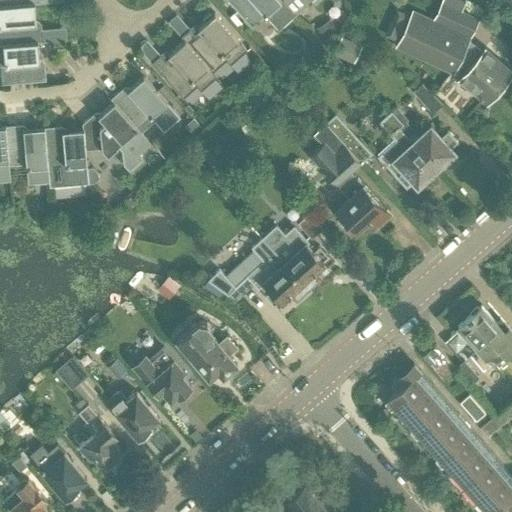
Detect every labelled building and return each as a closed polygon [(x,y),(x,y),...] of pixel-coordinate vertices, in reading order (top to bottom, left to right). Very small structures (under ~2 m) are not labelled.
[(294,16),(281,1),(279,0),(227,0),(251,27),(265,15),(278,31),(294,16)] [(279,0),(281,1),(294,16),(307,5),(312,0),(279,0)] [(413,11),(397,48),(452,74),(454,68),(462,75),(459,78),(486,101),(511,72),(485,48),(482,51),(468,41),(469,38),(478,18),(462,10),(466,2),(461,0),(441,0),(433,20),(413,11)] [(0,44),(3,44),(3,45),(38,42),(43,42),(42,29),(36,30),(34,4),(0,6),(0,44)] [(247,50),(214,13),(211,16),(210,14),(202,20),(204,22),(197,28),(199,30),(194,34),(189,28),(180,36),(184,40),(212,72),(213,71),(226,60),(230,65),(247,50)] [(217,76),(213,71),(212,72),(184,40),(168,54),(169,56),(165,60),(160,54),(151,62),(183,98),(196,86),(200,91),(217,76)] [(0,44),(0,76),(1,84),(6,84),(46,81),(45,68),(40,68),(38,42),(3,45),(3,44),(0,44)] [(137,129),(138,128),(150,117),(164,132),(180,118),(143,76),(123,94),(120,90),(110,99),(113,102),(114,102),(137,129)] [(433,114),(444,105),(422,83),(412,91),(433,114)] [(151,143),(138,128),(137,129),(114,102),(113,102),(94,120),(91,116),(82,123),(83,129),(85,150),(103,149),(108,154),(117,146),(122,151),(123,164),(129,171),(142,160),(141,155),(140,153),(151,143)] [(415,131),(395,109),(388,115),(408,138),(415,131)] [(371,154),(354,136),(334,114),(325,123),(326,124),(361,163),(371,154)] [(397,138),(378,155),(397,177),(406,186),(413,181),(417,185),(419,183),(423,184),(429,179),(428,175),(436,168),(412,142),(408,138),(388,115),(382,121),(397,138)] [(351,172),(361,163),(326,124),(312,137),(320,146),(309,156),(336,186),(336,185),(351,172)] [(49,183),(44,127),(18,129),(18,125),(5,126),(8,166),(9,166),(26,165),(28,184),(49,183)] [(419,136),(412,142),(436,168),(444,160),(448,161),(452,157),(452,154),(455,152),(454,151),(450,147),(456,141),(447,131),(441,137),(431,125),(419,136)] [(8,166),(5,126),(0,126),(0,182),(10,181),(9,166),(8,166)] [(85,150),(83,129),(57,131),(56,126),(44,127),(49,183),(50,187),(93,184),(98,179),(98,174),(88,162),(86,163),(85,150)] [(348,198),(336,208),(345,219),(344,220),(343,222),(343,225),(344,227),(346,229),(348,229),(350,228),(352,227),(356,230),(367,220),(369,221),(371,223),(372,222),(375,224),(387,213),(357,179),(357,178),(351,172),(336,185),(348,198)] [(309,213),(297,223),(312,238),(323,228),(309,213)] [(261,238),(306,287),(318,276),(314,272),(324,264),(322,262),(328,257),(318,247),(313,252),(306,244),(309,242),(294,226),(285,234),(276,225),(261,238)] [(293,298),(306,287),(261,238),(252,247),(263,260),(247,275),(258,288),(263,283),(270,291),(264,296),(273,306),(279,301),(280,303),(290,294),(293,298)] [(236,287),(220,269),(209,279),(228,292),(229,293),(236,287)] [(167,278),(158,289),(169,298),(179,285),(168,276),(167,278)] [(482,305),(459,325),(485,355),(494,365),(505,355),(511,348),(511,331),(505,324),(501,327),(482,305)] [(207,323),(201,323),(199,321),(177,339),(190,354),(190,355),(209,377),(217,370),(222,376),(236,364),(228,355),(236,348),(227,337),(219,344),(213,337),(212,338),(211,336),(212,335),(212,328),(207,323)] [(456,367),(436,344),(423,356),(442,379),(456,367)] [(185,373),(167,351),(162,346),(147,358),(145,356),(136,364),(143,372),(142,373),(149,381),(147,382),(159,395),(163,392),(171,401),(177,396),(178,398),(184,398),(191,392),(191,385),(182,375),(185,373)] [(73,357),(64,364),(79,382),(88,374),(73,357)] [(456,367),(468,381),(476,374),(464,360),(456,367)] [(79,382),(64,364),(56,371),(72,389),(79,382)] [(511,511),(511,484),(415,374),(387,398),(487,511),(492,511),(511,496),(511,505),(508,509),(511,511)] [(120,391),(109,400),(108,402),(114,409),(113,410),(137,439),(144,439),(150,434),(151,428),(150,426),(159,419),(136,392),(127,400),(120,391)] [(469,394),(459,402),(476,421),(485,413),(469,394)] [(511,406),(509,403),(503,408),(509,416),(511,413),(511,406)] [(80,410),(78,412),(88,424),(87,425),(93,432),(78,445),(90,459),(93,457),(102,468),(108,468),(115,462),(115,457),(114,456),(120,451),(111,441),(116,437),(104,424),(88,404),(80,410)] [(509,416),(503,408),(497,413),(503,421),(509,416)] [(503,421),(497,413),(491,418),(497,426),(503,421)] [(497,426),(491,418),(485,423),(491,430),(497,426)] [(491,430),(485,423),(478,428),(484,435),(491,430)] [(41,444),(31,453),(37,461),(35,463),(42,471),(65,499),(72,500),(78,495),(79,488),(78,486),(86,479),(60,448),(57,444),(48,451),(41,444)] [(20,472),(27,466),(18,455),(10,461),(20,472)] [(312,491),(318,486),(310,478),(299,487),(296,488),(284,498),(295,511),(325,511),(328,510),(312,491)] [(36,487),(34,488),(28,480),(3,500),(12,511),(49,511),(42,503),(46,500),(36,487)] [(336,511),(355,511),(342,497),(331,506),(336,511)] [(295,511),(284,498),(272,508),(271,511),(295,511)]
